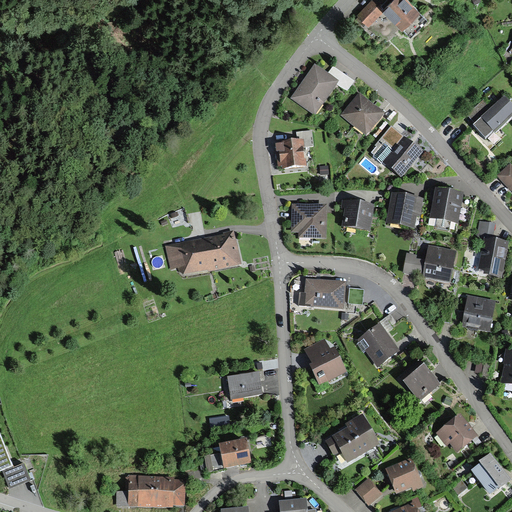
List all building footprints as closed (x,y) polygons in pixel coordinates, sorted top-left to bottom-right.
[(388,0),(382,7),(408,34),(424,18),(406,0),(388,0)] [(365,23),(379,11),(371,2),(357,14),(365,23)] [(291,97),(312,114),(335,85),(314,68),(291,97)] [(342,117),(363,136),(381,116),(359,98),(342,117)] [(511,116),(511,113),(501,101),(490,111),(482,102),(466,116),(474,125),(472,126),(485,140),(511,116)] [(372,154),(400,177),(419,153),(391,130),(372,154)] [(299,143),(275,146),(278,170),(302,167),(299,143)] [(511,190),(511,173),(508,169),(499,177),(511,190)] [(455,223),(459,196),(436,192),(432,219),(455,223)] [(416,200),(391,196),(386,226),(411,230),(416,200)] [(365,232),(369,208),(345,204),(341,228),(365,232)] [(322,238),(323,208),(292,207),(291,232),(299,233),(299,236),(322,238)] [(481,236),(497,236),(497,223),(481,222),(481,236)] [(236,265),(230,234),(166,248),(170,270),(180,268),(182,276),(236,265)] [(505,245),(483,241),(478,273),(499,277),(505,245)] [(450,282),(456,250),(428,245),(426,255),(407,252),(403,273),(450,282)] [(317,279),(306,278),(305,292),(299,291),(298,306),(344,309),(346,281),(317,279)] [(365,289),(349,288),(348,303),(363,305),(365,289)] [(490,332),(496,300),(467,294),(461,327),(490,332)] [(378,366),(400,350),(379,323),(355,342),(363,353),(366,351),(378,366)] [(311,361),(309,363),(319,384),(346,371),(334,346),(329,348),(325,338),(305,348),(311,361)] [(500,384),(511,386),(511,353),(506,353),(500,384)] [(419,403),(437,387),(417,364),(399,380),(419,403)] [(258,370),(226,376),(230,399),(262,393),(258,370)] [(347,462),(379,443),(362,414),(346,424),(348,427),(326,440),(335,456),(341,452),(347,462)] [(455,454),(474,440),(457,418),(438,432),(455,454)] [(0,472),(13,468),(0,433),(0,472)] [(251,463),(246,437),(220,442),(222,452),(205,455),(208,471),(251,463)] [(489,494),(510,478),(491,454),(470,470),(489,494)] [(410,457),(385,469),(396,494),(410,487),(412,492),(424,486),(410,457)] [(355,489),(368,506),(382,494),(369,478),(355,489)] [(179,480),(127,479),(127,493),(115,493),(115,506),(178,508),(179,480)] [(467,488),(462,481),(452,489),(457,496),(467,488)] [(418,511),(417,509),(422,507),(418,497),(411,500),(412,502),(389,511),(418,511)] [(307,510),(306,498),(279,501),(280,511),(277,511),(316,511),(316,509),(307,510)]
